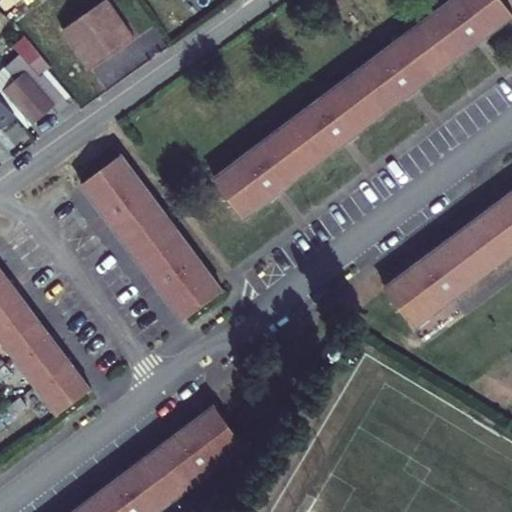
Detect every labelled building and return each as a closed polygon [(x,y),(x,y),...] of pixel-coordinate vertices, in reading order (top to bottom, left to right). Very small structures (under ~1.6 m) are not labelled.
[(89,67),(133,36),(107,0),(105,0),(63,32),(89,67)] [(289,121),(212,179),(244,218),(326,157),(428,80),(511,16),(499,0),(449,0),(395,41),(289,121)] [(8,49),(14,43),(4,32),(0,35),(0,85),(34,123),(53,106),(60,114),(69,105),(28,59),(21,65),(8,49)] [(21,65),(28,59),(14,43),(8,49),(21,65)] [(221,293),(121,156),(81,185),(182,321),(221,293)] [(414,328),(511,254),(511,192),(384,288),(414,328)] [(48,332),(0,268),(0,338),(27,375),(57,415),(91,389),(48,332)] [(12,416),(25,406),(19,397),(5,407),(12,416)] [(156,511),(246,445),(215,404),(73,511),(156,511)]
